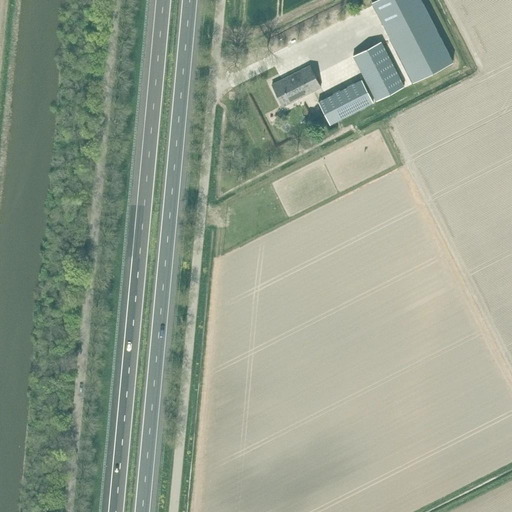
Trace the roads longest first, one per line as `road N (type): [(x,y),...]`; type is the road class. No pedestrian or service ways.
road 1 (unclassified): [(173,511),(222,0)]
road 2 (motorway): [(142,511),(190,0)]
road 3 (unclassified): [(65,511),(113,0)]
road 4 (motorway): [(163,0),(116,511)]
